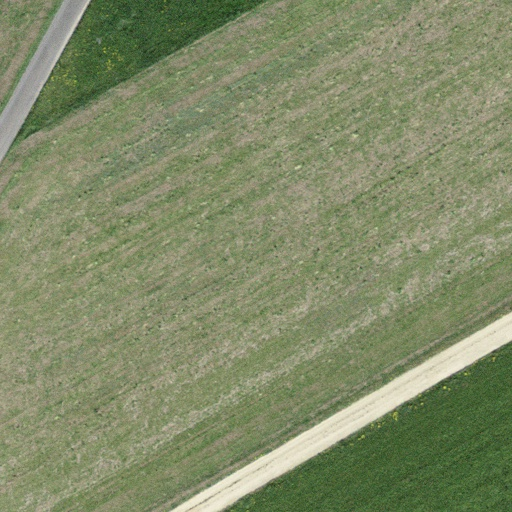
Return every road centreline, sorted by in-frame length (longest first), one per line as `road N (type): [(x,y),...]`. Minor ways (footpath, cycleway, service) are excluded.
road 1 (track): [(511,331),(196,511)]
road 2 (track): [(0,136),(77,0)]
